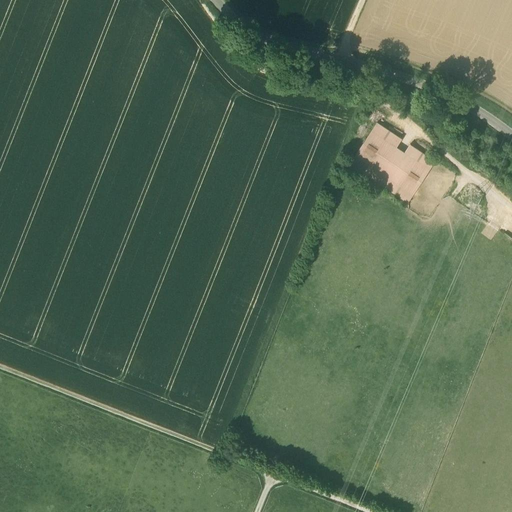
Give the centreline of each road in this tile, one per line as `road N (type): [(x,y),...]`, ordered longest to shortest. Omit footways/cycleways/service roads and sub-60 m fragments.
road 1 (tertiary): [(511,140),(407,83),(245,35),(215,0)]
road 2 (track): [(0,365),(272,473)]
road 3 (track): [(511,114),(443,75),(344,47)]
road 4 (track): [(511,211),(388,107)]
